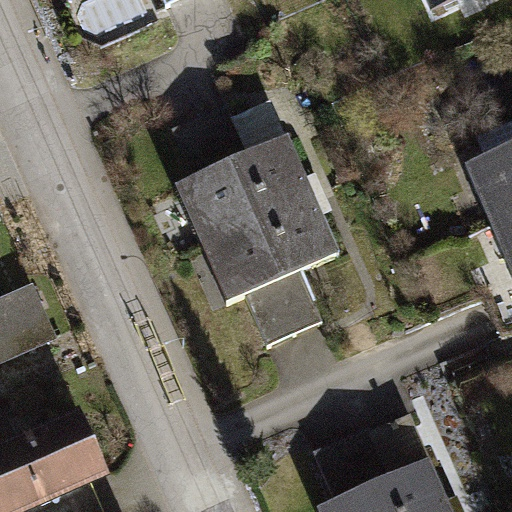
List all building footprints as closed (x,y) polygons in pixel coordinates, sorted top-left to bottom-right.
[(427,0),(433,12),(460,0),(427,0)] [(202,237),(313,189),(272,94),(231,112),(227,102),(171,126),(192,174),(178,180),(202,237)] [(511,134),(461,157),(486,214),(511,202),(511,134)] [(313,189),(202,237),(227,295),(241,289),(264,343),(322,318),(298,264),(338,247),(313,189)] [(511,202),(486,214),(510,271),(511,270),(511,202)] [(30,277),(0,290),(0,352),(53,330),(30,277)] [(75,401),(0,433),(0,511),(9,508),(11,511),(104,511),(89,475),(105,468),(75,401)] [(322,511),(454,511),(410,410),(313,452),(334,500),(320,506),(322,511)]
